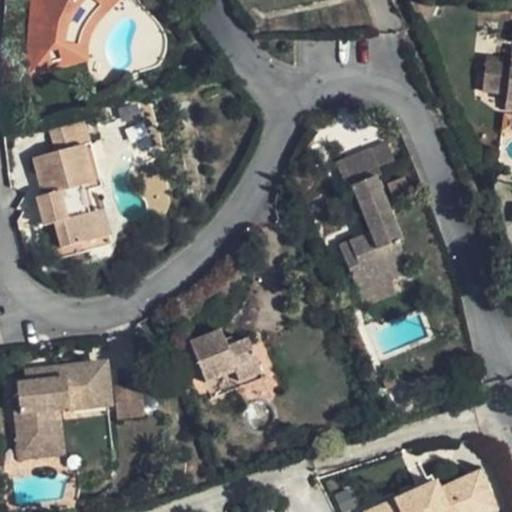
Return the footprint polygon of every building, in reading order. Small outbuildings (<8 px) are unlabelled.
[(49,61),(64,59),(64,34),(90,0),(31,0),(28,42),(30,66),(48,65),(47,64),(48,63),(49,62),(49,61)] [(90,0),(64,34),(64,59),(49,61),(49,62),(48,63),(47,64),(48,65),(30,66),(31,74),(49,69),(66,64),(87,58),(86,51),(87,48),(88,40),(88,37),(90,33),(93,25),(96,18),(101,11),(104,7),(112,0),(90,0)] [(511,60),(487,58),(484,82),(509,85),(508,93),(507,100),(511,100),(511,60)] [(484,82),(483,89),(508,93),(509,85),(484,82)] [(104,96),(91,100),(93,108),(106,105),(104,96)] [(106,105),(93,108),(97,123),(110,119),(106,105)] [(54,152),(90,143),(84,120),(48,128),(54,152)] [(53,225),(59,251),(83,246),(80,234),(91,232),(85,208),(79,185),(85,184),(99,180),(90,143),(54,152),(32,157),(41,195),(45,194),(47,204),(37,207),(42,227),(53,225)] [(380,178),(371,153),(345,162),(354,188),(374,180),(380,178)] [(337,249),(354,295),(387,282),(407,274),(396,246),(398,244),(374,180),(354,188),(345,162),(335,166),(345,192),(352,189),(369,236),(337,249)] [(99,203),(90,205),(85,184),(79,185),(85,208),(91,232),(80,234),(83,246),(107,240),(99,203)] [(41,195),(35,197),(37,207),(47,204),(45,194),(41,195)] [(360,310),(393,298),(387,282),(354,295),(360,310)] [(187,347),(210,403),(241,390),(238,384),(258,375),(245,344),(225,352),(219,335),(187,347)] [(51,408),(101,401),(95,363),(29,373),(31,382),(8,386),(10,396),(4,397),(12,446),(44,441),(39,411),(51,408)] [(241,390),(261,383),(258,375),(238,384),(241,390)] [(112,387),(118,419),(144,414),(138,383),(112,387)] [(14,460),(58,454),(51,408),(39,411),(44,441),(12,446),(14,460)] [(437,487),(373,511),(493,511),(481,481),(440,496),(437,487)]
